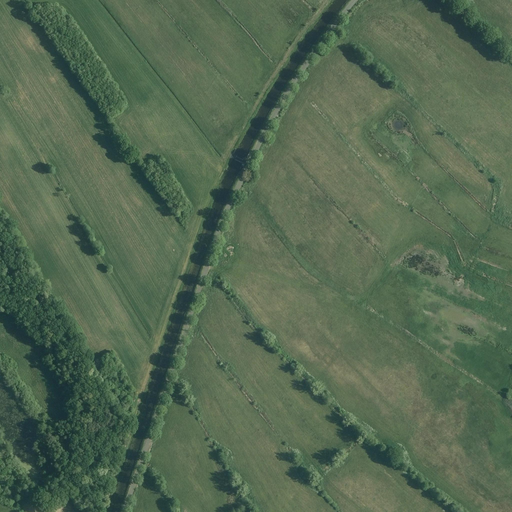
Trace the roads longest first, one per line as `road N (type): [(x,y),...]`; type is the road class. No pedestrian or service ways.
road 1 (unclassified): [(124,511),(233,193),(287,93),(355,0)]
road 2 (track): [(142,392),(102,511)]
